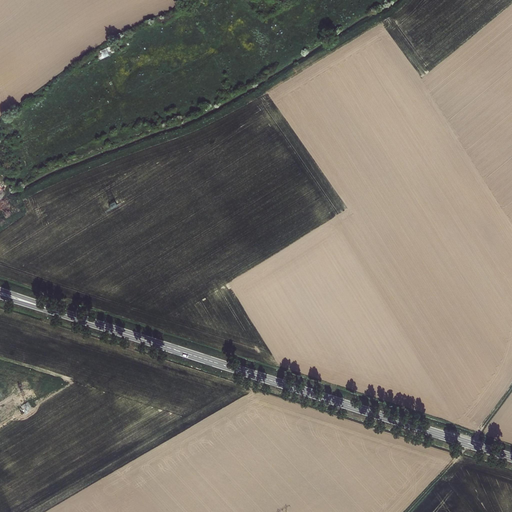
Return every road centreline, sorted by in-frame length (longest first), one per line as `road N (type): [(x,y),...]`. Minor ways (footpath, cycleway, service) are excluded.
road 1 (secondary): [(53,310),(511,457)]
road 2 (track): [(404,511),(511,386)]
